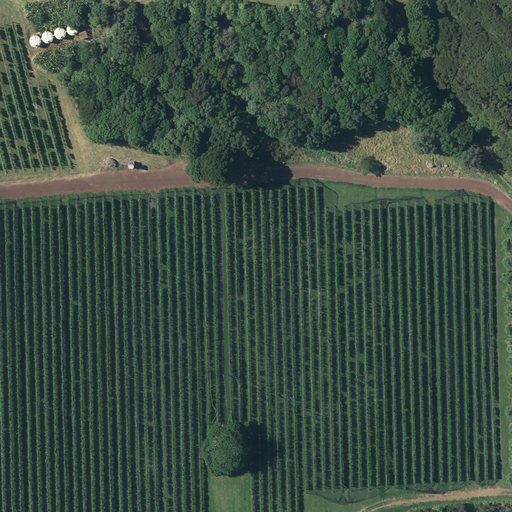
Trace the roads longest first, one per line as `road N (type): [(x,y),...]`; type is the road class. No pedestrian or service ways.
road 1 (track): [(0,188),(231,173),(480,183),(511,208)]
road 2 (track): [(511,492),(413,497),(361,511)]
